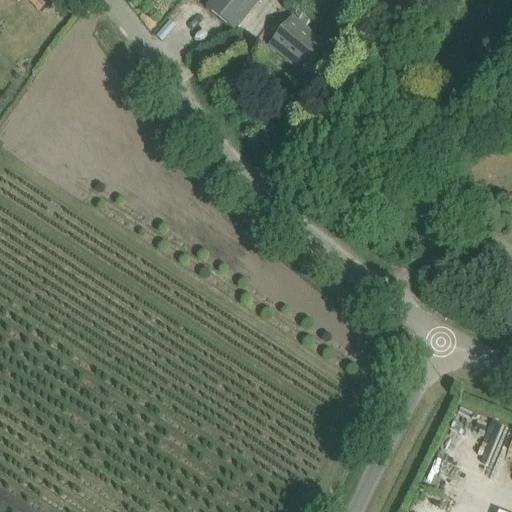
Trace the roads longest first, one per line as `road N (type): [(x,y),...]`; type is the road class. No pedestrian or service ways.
road 1 (unclassified): [(445,333),(375,287),(250,183),(110,0)]
road 2 (unclassified): [(355,511),(445,333)]
